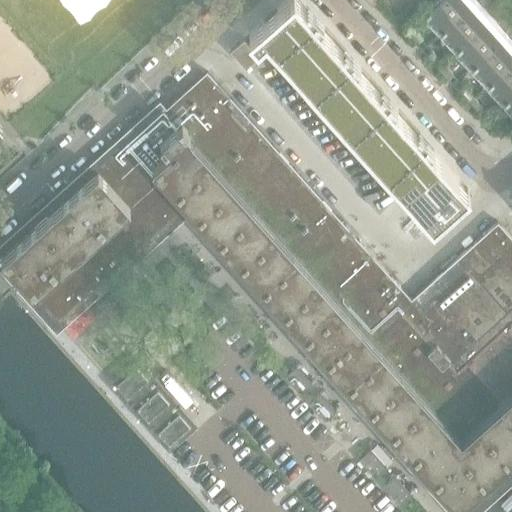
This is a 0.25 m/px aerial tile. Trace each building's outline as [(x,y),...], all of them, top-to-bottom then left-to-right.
[(293,0),(287,0),(246,37),(254,46),(262,39),(430,225),(466,192),(293,0)] [(441,31),(472,3),(469,0),(438,0),(429,9),(429,8),(425,12),(427,14),(428,13),(442,28),(440,29),(441,31)] [(458,48),(488,21),(472,3),(441,31),(443,32),(444,30),(457,46),(456,47),(458,48)] [(473,66),(503,38),(497,32),(488,21),(458,48),(458,49),(460,48),(473,63),(472,64),(473,66)] [(421,38),(410,26),(405,31),(416,43),(421,38)] [(258,56),(243,38),(230,50),(245,68),(258,56)] [(489,83),(511,62),(511,47),(503,38),(473,66),(474,67),(475,65),(489,81),(487,82),(489,83)] [(442,62),(432,50),(426,55),(437,67),(442,62)] [(452,73),(442,62),(437,67),(447,78),(452,73)] [(504,101),(511,93),(511,62),(489,83),(490,84),(491,83),(504,98),(503,99),(504,101)] [(411,299),(404,291),(207,71),(97,169),(119,193),(128,203),(154,231),(185,203),(462,511),(463,511),(511,468),(511,237),(497,221),(411,299)] [(474,97),(463,85),(458,90),(469,102),(474,97)] [(484,108),(474,97),(469,102),(479,113),(484,108)] [(505,132),(495,120),(489,125),(500,136),(505,132)] [(119,193),(97,169),(49,212),(70,236),(94,215),(119,193)] [(154,231),(128,203),(119,193),(94,215),(129,253),(134,249),(139,244),(154,231)] [(22,280),(47,257),(70,236),(49,212),(0,256),(22,280)] [(129,253),(94,215),(70,236),(105,275),(129,253)] [(105,275),(70,236),(47,257),(82,296),(105,275)] [(82,296),(47,257),(22,280),(57,318),(82,296)] [(156,390),(146,379),(147,377),(136,365),(115,384),(127,396),(128,395),(138,406),(137,407),(142,414),(163,395),(157,388),(156,390)] [(296,365),(284,375),(284,376),(300,393),(312,383),(296,365)] [(319,392),(308,402),(324,420),(335,410),(319,392)] [(190,424),(178,412),(177,413),(167,402),(169,401),(163,395),(142,414),(148,420),(149,418),(159,430),(158,431),(169,443),(190,424)] [(370,448),(358,458),(374,476),(386,466),(370,448)] [(394,474),(382,485),(398,503),(410,492),(394,474)]
